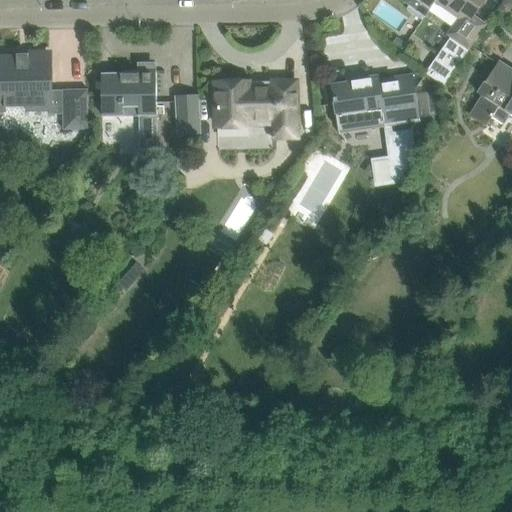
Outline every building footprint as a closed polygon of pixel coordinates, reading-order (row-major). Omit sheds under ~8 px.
[(402,0),(402,1),(425,17),(436,1),(436,0),(402,0)] [(474,15),(480,7),(484,0),(436,0),(436,1),(459,17),(446,34),(451,38),(425,73),(444,86),(487,24),(474,15)] [(397,38),(391,48),(400,54),(406,44),(397,38)] [(17,58),(0,58),(0,79),(1,79),(1,110),(49,109),(49,115),(63,115),(63,90),(51,90),(51,70),(41,70),(41,53),(17,54),(17,58)] [(511,74),(511,70),(499,62),(478,94),(483,97),(471,116),(487,126),(492,117),(504,125),(511,115),(511,81),(509,80),(511,74)] [(102,82),(95,82),(95,90),(102,90),(102,116),(139,115),(139,122),(157,121),(156,70),(138,70),(138,74),(102,75),(102,82)] [(348,84),(332,86),(337,122),(339,134),(386,127),(390,155),(393,178),(405,177),(416,155),(412,129),(392,132),(391,126),(420,122),(415,90),(400,92),(399,83),(379,85),(378,77),(348,82),(348,84)] [(274,137),(297,136),(296,82),(273,82),(273,87),(249,88),(248,83),(216,84),(216,126),(249,125),(249,121),(274,120),(274,137)] [(88,90),(63,90),(63,115),(63,130),(89,130),(88,90)] [(198,134),(198,96),(174,96),(175,136),(198,134)] [(42,157),(24,184),(37,193),(56,166),(42,157)] [(183,165),(177,174),(186,181),(192,172),(183,165)] [(0,210),(0,225),(8,230),(15,220),(0,210)] [(32,217),(26,227),(34,232),(41,222),(32,217)] [(490,229),(463,257),(470,265),(494,240),(492,237),(495,233),(490,229)] [(267,230),(258,245),(265,249),(274,235),(267,230)] [(208,255),(194,278),(206,285),(220,262),(208,255)]
